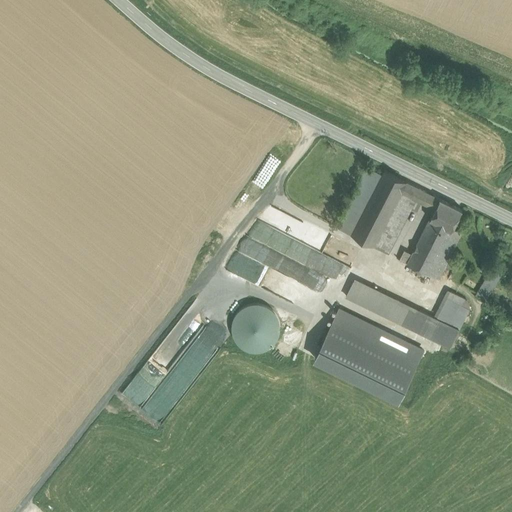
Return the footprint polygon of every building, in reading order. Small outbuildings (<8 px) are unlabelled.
[(367,166),(336,226),(351,234),(382,173),(367,166)] [(407,181),(384,170),(382,173),(351,234),(373,245),(401,191),(407,181)] [(427,191),(407,181),(401,191),(416,199),(422,201),(427,191)] [(401,191),(373,245),(389,253),(416,199),(401,191)] [(440,198),(427,191),(422,201),(435,208),(440,198)] [(462,209),(440,198),(435,208),(430,218),(452,229),(453,228),(462,209)] [(246,235),(240,250),(262,260),(269,245),(317,268),(332,234),(269,205),(262,220),(258,218),(249,237),(246,235)] [(452,229),(430,218),(412,254),(407,263),(408,263),(437,278),(461,232),(453,228),(452,229)] [(412,254),(404,250),(400,259),(408,263),(407,263),(412,254)] [(495,264),(476,296),(485,301),(504,269),(495,264)] [(311,308),(313,308),(318,294),(305,289),(305,286),(299,284),(289,285),(285,284),(288,275),(265,266),(262,274),(262,275),(264,275),(265,279),(261,278),(250,279),(254,280),(268,279),(267,282),(274,284),(269,285),(270,291),(311,308)] [(470,309),(465,298),(447,289),(434,316),(355,277),(346,296),(451,347),(470,309)] [(259,303),(251,303),(243,306),(237,311),(233,318),(231,325),(232,332),(234,339),(239,345),(245,349),(253,351),(262,351),(269,347),(275,342),(279,334),(280,326),(279,318),(274,310),(267,305),(259,303)] [(398,399),(423,350),(339,308),(314,357),(398,399)]
